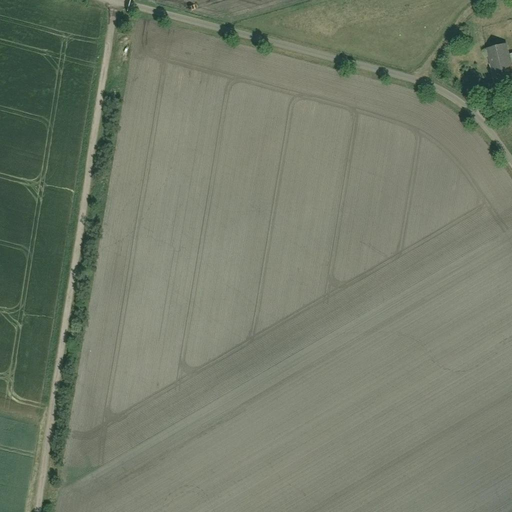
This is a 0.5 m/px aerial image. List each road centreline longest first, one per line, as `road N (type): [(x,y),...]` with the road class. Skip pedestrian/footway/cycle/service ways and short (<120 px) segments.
road 1 (track): [(116,0),(39,511)]
road 2 (residential): [(107,0),(421,81),(478,118),(511,160)]
